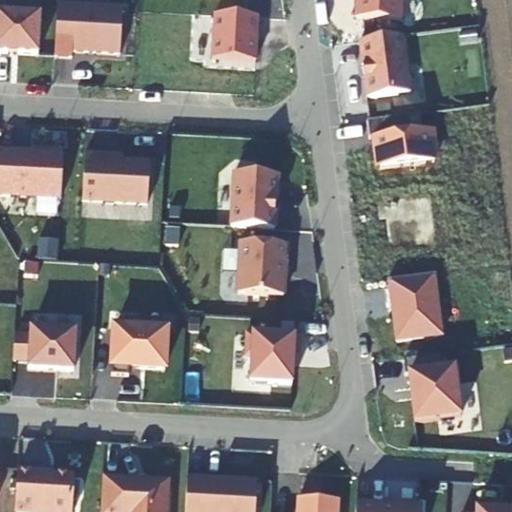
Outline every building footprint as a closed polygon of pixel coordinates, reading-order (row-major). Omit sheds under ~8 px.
[(401,0),(356,0),(355,21),(400,24),(401,0)] [(90,9),(55,8),(53,60),(70,61),(70,55),(85,56),(90,9)] [(120,11),(90,9),(85,56),(118,58),(120,11)] [(0,17),(0,56),(36,59),(38,19),(0,17)] [(402,39),(358,44),(366,101),(409,96),(402,39)] [(0,153),(0,198),(59,202),(62,157),(0,153)] [(114,159),(84,157),(81,204),(146,208),(148,165),(114,163),(114,159)] [(230,230),(274,232),(275,215),(273,215),(274,204),(276,204),(277,179),(233,176),(230,230)] [(288,266),(288,248),(240,245),(237,297),(283,299),(284,266),(288,266)] [(27,372),(48,373),(53,330),(30,329),(29,336),(13,335),(12,365),(28,365),(27,372)] [(74,331),(53,330),(48,373),(72,375),(74,331)] [(298,356),(299,340),(246,337),(245,360),(251,361),(250,385),(291,387),(293,356),(298,356)] [(442,357),(403,362),(405,378),(410,377),(413,400),(411,400),(416,435),(461,429),(454,370),(444,371),(442,357)] [(33,475),(16,474),(14,511),(31,511),(36,478),(32,478),(33,475)] [(74,511),(76,480),(36,478),(31,511),(74,511)] [(166,511),(168,484),(101,481),(99,511),(166,511)] [(254,511),(256,484),(187,481),(184,511),(254,511)] [(337,511),(338,504),(298,502),(296,511),(337,511)]
